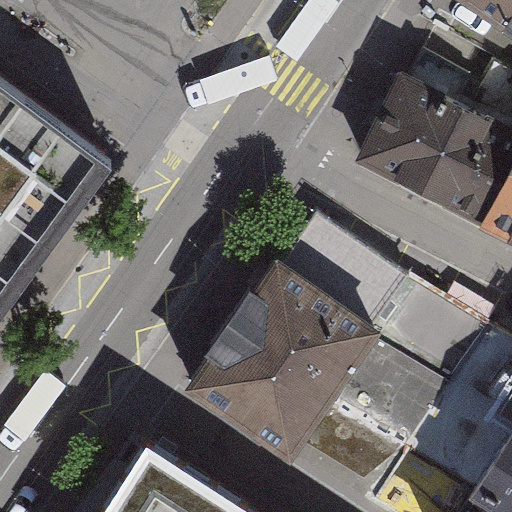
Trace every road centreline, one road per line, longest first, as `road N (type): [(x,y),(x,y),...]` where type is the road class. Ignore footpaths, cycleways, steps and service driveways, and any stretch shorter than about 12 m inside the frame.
road 1 (residential): [(511,271),(306,164),(245,144)]
road 2 (residential): [(321,511),(93,359)]
road 3 (secondary): [(93,359),(245,144)]
road 4 (secondary): [(245,144),(346,0)]
road 5 (secondary): [(0,488),(93,359)]
